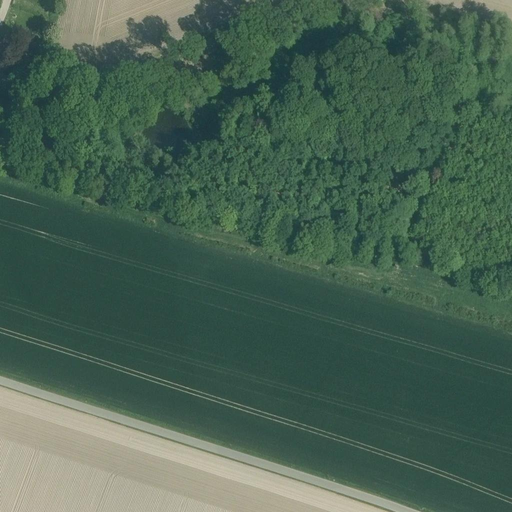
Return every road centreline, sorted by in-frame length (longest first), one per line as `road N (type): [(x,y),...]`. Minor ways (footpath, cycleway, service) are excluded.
road 1 (track): [(511,195),(46,64)]
road 2 (unclassified): [(405,511),(0,380)]
